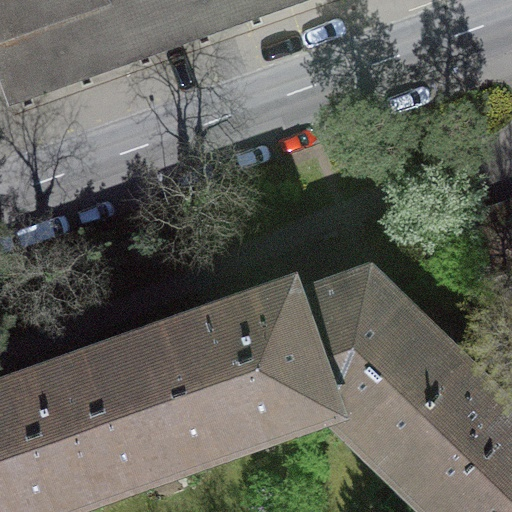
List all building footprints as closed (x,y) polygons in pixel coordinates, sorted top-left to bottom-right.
[(0,0),(0,79),(9,105),(305,0),(0,0)] [(511,308),(511,208),(460,227),(481,287),(498,282),(508,310),(511,308)] [(141,340),(183,461),(186,460),(179,443),(211,431),(215,444),(256,429),(252,417),(285,405),(289,417),(327,404),(354,429),(396,385),(370,359),(411,317),(368,275),(315,294),(324,318),(300,326),(287,288),(230,308),(141,340)] [(511,511),(511,414),(490,393),(411,317),(370,359),(396,385),(354,429),(355,430),(363,422),(388,446),(380,454),(409,482),(417,474),(439,496),(431,504),(439,511),(511,511)] [(183,461),(141,340),(63,367),(0,389),(0,504),(28,494),(33,508),(73,494),(69,482),(102,470),(107,482),(147,468),(143,454),(175,443),(181,461),(183,461)]
